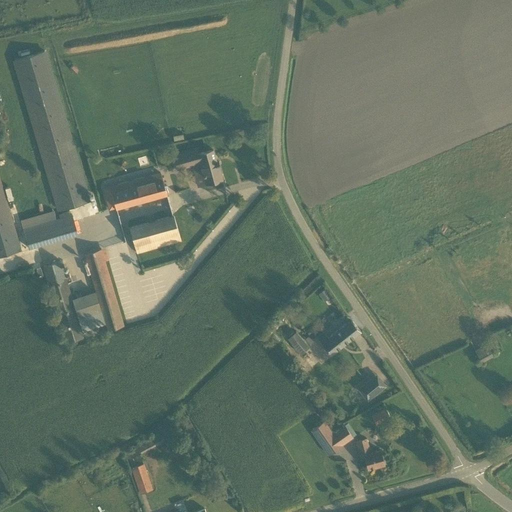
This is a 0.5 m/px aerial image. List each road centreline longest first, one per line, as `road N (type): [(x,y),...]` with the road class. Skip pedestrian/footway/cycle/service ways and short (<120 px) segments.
road 1 (unclassified): [(468,475),(323,260),(280,180),(275,145),(292,0)]
road 2 (unclassified): [(332,511),(468,475)]
